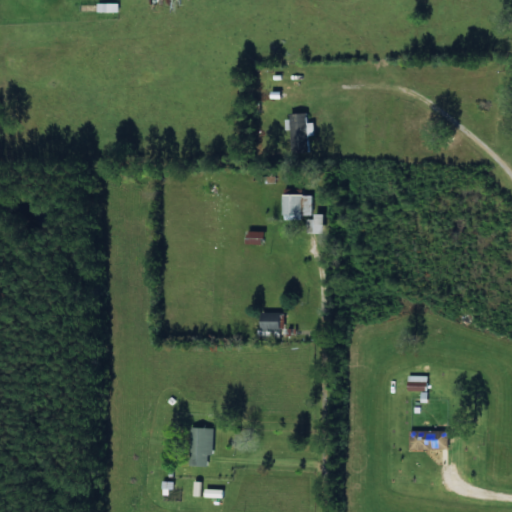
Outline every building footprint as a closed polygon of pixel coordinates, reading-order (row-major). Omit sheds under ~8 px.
[(100,12),(121,11),(121,3),(100,3),(100,12)] [(318,135),(318,122),(311,122),(311,112),(293,113),(295,152),(312,152),(311,135),(318,135)] [(287,219),(306,220),(306,215),(316,215),(316,194),(287,194),(287,219)] [(329,213),(318,213),(318,218),(309,219),(310,233),(329,233),(329,213)] [(251,243),(268,244),(268,231),(251,230),(251,243)] [(284,312),(266,312),(266,329),(260,329),(260,337),(285,337),(284,312)] [(217,428),(194,427),(193,465),(211,465),(211,454),(216,454),(217,428)] [(452,450),(452,430),(413,430),(412,449),(452,450)] [(176,492),(176,481),(165,481),(165,492),(176,492)] [(204,496),(205,481),(196,481),(195,495),(204,496)]
